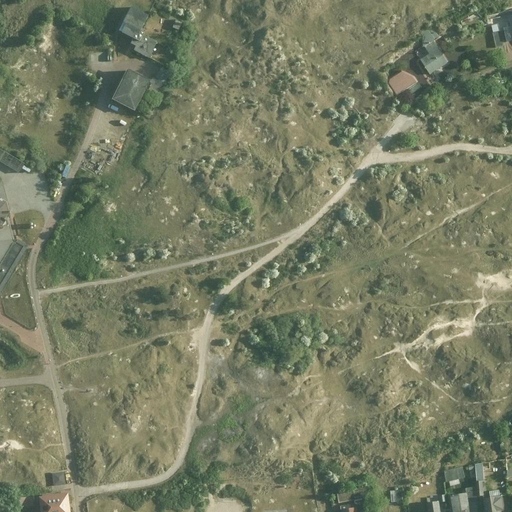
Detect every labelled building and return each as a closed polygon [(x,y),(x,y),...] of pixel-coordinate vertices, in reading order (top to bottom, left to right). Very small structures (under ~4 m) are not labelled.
[(118,27),(139,39),(142,34),(152,16),(130,4),(118,27)] [(180,29),(183,21),(177,19),(175,27),(180,29)] [(498,26),(486,30),(492,48),(504,44),(498,26)] [(158,43),(142,34),(139,39),(134,48),(150,56),(158,43)] [(452,64),(439,41),(415,56),(429,78),(452,64)] [(126,67),(109,99),(136,113),(153,81),(126,67)] [(158,75),(166,81),(171,73),(163,68),(158,75)] [(409,73),(389,85),(397,98),(418,86),(409,73)] [(0,147),(0,162),(19,173),(26,162),(0,147)] [(0,290),(25,248),(9,239),(6,216),(0,208),(0,290)] [(445,470),(446,481),(465,478),(463,468),(445,470)] [(56,483),(67,482),(66,469),(54,470),(56,483)] [(473,511),(471,499),(482,498),(480,485),(467,487),(467,491),(452,493),(454,511),(473,511)] [(367,497),(365,486),(338,491),(340,502),(367,497)] [(393,501),(405,500),(405,489),(392,490),(393,501)] [(71,511),(70,491),(42,493),(43,511),(71,511)] [(502,511),(500,494),(486,496),(487,511),(502,511)] [(21,496),(21,507),(35,506),(35,496),(21,496)] [(444,511),(443,501),(429,503),(430,511),(444,511)]
